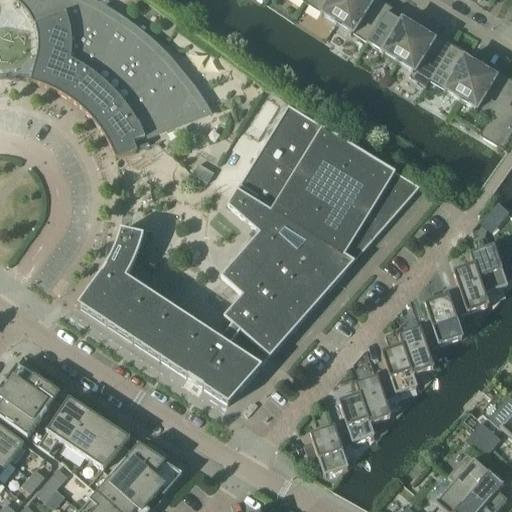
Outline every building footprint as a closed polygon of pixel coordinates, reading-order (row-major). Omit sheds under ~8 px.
[(9,0),(12,2),(15,4),(18,7),(22,10),(26,14),(29,18),(32,23),(34,28),(35,33),(36,38),(37,43),(37,48),(37,53),(36,58),(30,84),(26,83),(25,84),(36,87),(47,91),(57,96),(67,102),(76,108),(84,116),(92,124),(99,133),(105,142),(110,152),(115,163),(136,154),(132,145),(207,117),(196,98),(183,80),(168,63),(152,47),(131,30),(108,15),(84,2),(78,0),(9,0)] [(319,19),(335,29),(353,0),(310,0),(306,7),(320,17),(319,19)] [(352,37),(367,46),(390,10),(374,0),(372,0),(368,6),(358,0),(353,0),(335,29),(350,39),(352,37)] [(380,58),(396,68),(416,36),(402,27),(407,20),(390,10),(367,46),(382,56),(380,58)] [(408,80),(425,90),(451,47),(434,37),(429,44),(416,36),(396,68),(411,77),(408,80)] [(442,96),(458,105),(477,73),(464,65),(468,58),(451,47),(425,90),(425,91),(429,85),(444,94),(442,96)] [(477,73),(458,105),(474,115),(476,113),(489,121),(478,139),(502,153),(511,136),(511,108),(510,108),(511,105),(511,83),(496,74),(491,82),(477,73)] [(258,237),(220,280),(241,299),(223,321),(231,328),(240,336),(269,361),(354,265),(419,192),(287,111),(226,209),(258,237)] [(207,186),(213,176),(198,168),(192,177),(207,186)] [(497,207),(479,226),(490,237),(508,218),(497,207)] [(100,276),(76,309),(172,372),(227,409),(261,371),(229,350),(240,336),(231,328),(219,343),(125,282),(128,276),(131,271),(134,265),(136,261),(138,254),(140,249),(141,243),(142,239),(119,234),(118,237),(117,242),(115,248),(113,253),(111,258),(108,264),(105,270),(100,276)] [(493,250),(469,258),(487,311),(488,310),(483,297),(506,290),(504,284),(511,281),(511,278),(509,270),(504,253),(495,256),(493,250)] [(457,292),(445,296),(461,342),(462,342),(455,322),(487,311),(469,258),(468,259),(472,270),(452,277),(457,292)] [(429,325),(417,329),(432,373),(433,373),(426,354),(461,342),(445,296),(445,297),(446,302),(424,309),(429,325)] [(418,334),(398,340),(415,392),(416,392),(412,380),(432,373),(417,329),(416,329),(418,334)] [(386,373),(374,377),(389,422),(390,422),(383,403),(415,392),(398,340),(397,341),(401,351),(380,358),(386,373)] [(15,368),(3,385),(9,389),(3,396),(0,394),(0,422),(27,442),(59,397),(15,368)] [(375,382),(355,389),(372,441),(373,440),(369,429),(389,422),(374,377),(373,378),(375,382)] [(343,422),(331,426),(346,472),(347,472),(340,452),(372,441),(355,389),(354,389),(358,400),(337,407),(343,422)] [(58,445),(66,450),(88,416),(68,403),(46,436),(59,444),(58,445)] [(66,450),(85,462),(107,429),(88,416),(66,450)] [(511,418),(501,431),(500,430),(499,432),(511,443),(511,418)] [(346,472),(331,426),(330,427),(332,432),(309,439),(311,447),(303,450),(308,466),(317,463),(323,480),(346,472)] [(480,426),(472,436),(492,453),(500,444),(480,426)] [(107,429),(85,462),(102,474),(129,443),(107,429)] [(0,430),(0,458),(9,466),(23,447),(0,430)] [(58,444),(58,445),(59,444),(46,436),(37,449),(48,457),(58,444)] [(492,453),(472,436),(464,445),(484,462),(492,453)] [(138,449),(96,497),(112,511),(146,511),(145,511),(158,496),(163,500),(182,478),(138,449)] [(0,458),(0,478),(9,466),(0,458)] [(467,458),(447,480),(483,511),(499,511),(506,505),(496,496),(503,489),(502,489),(501,489),(488,478),(489,477),(488,476),(488,477),(467,458)] [(58,473),(47,486),(55,493),(66,481),(58,473)] [(35,474),(28,482),(36,490),(43,482),(35,474)] [(483,511),(447,480),(447,481),(453,486),(435,506),(434,505),(433,506),(439,511),(483,511)] [(36,490),(28,482),(21,490),(29,497),(36,490)] [(55,493),(47,486),(36,499),(44,506),(55,493)] [(112,511),(96,497),(82,511),(112,511)]
